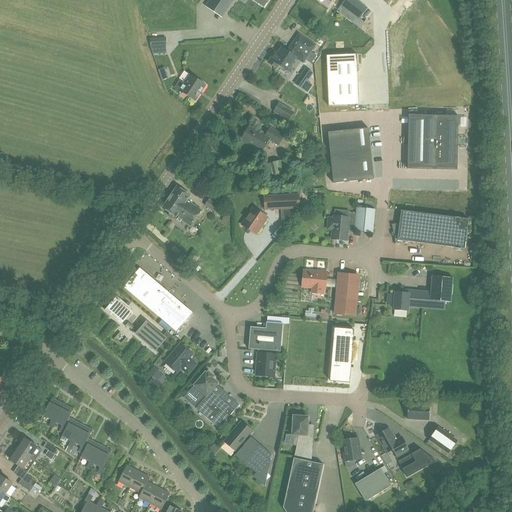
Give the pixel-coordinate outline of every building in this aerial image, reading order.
[(211,0),(210,3),(226,14),(235,0),(211,0)] [(309,0),(303,9),(329,27),(339,11),(322,0),(330,0),(332,1),(332,0),(309,0)] [(342,13),(362,30),(364,27),(363,25),(364,23),(364,24),(382,0),(381,0),(365,0),(362,4),(356,0),(344,0),(341,5),(342,9),(345,11),(342,13)] [(278,65),(287,71),(295,59),(303,64),(306,61),(311,64),(317,56),(311,52),(316,45),(298,34),(287,52),(282,48),(278,54),(275,52),(268,63),(277,68),(278,65)] [(324,57),(328,107),(358,104),(354,54),(324,57)] [(294,84),(307,93),(312,85),(307,82),(313,73),(305,68),(294,84)] [(175,88),(195,101),(206,85),(190,75),(184,83),(180,80),(175,88)] [(289,121),(308,126),(310,120),(312,120),(314,110),(298,105),(295,114),(293,113),(294,112),(278,103),(273,112),(288,121),(289,121)] [(413,122),(408,173),(455,179),(461,127),(413,122)] [(240,141),(261,153),(268,140),(278,146),(285,136),(270,127),(265,135),(249,125),(240,141)] [(366,133),(325,136),(330,187),(371,184),(366,133)] [(264,165),(269,183),(285,179),(284,172),(289,171),(286,159),(264,165)] [(191,197),(177,187),(163,208),(170,213),(169,216),(173,219),(176,217),(191,226),(201,210),(188,201),(191,197)] [(264,196),(265,210),(300,208),(299,194),(264,196)] [(204,206),(219,215),(223,208),(209,199),(204,206)] [(241,225),(257,235),(269,217),(253,207),(241,225)] [(376,210),(358,208),(357,215),(356,232),(374,233),(376,210)] [(405,241),(466,249),(470,219),(402,211),(401,223),(393,225),(397,244),(405,243),(405,241)] [(348,241),(349,231),(350,218),(335,217),(335,219),(330,219),(329,230),(334,230),(333,240),(348,241)] [(124,288),(177,332),(193,313),(140,269),(124,288)] [(313,293),(324,294),(324,290),(327,291),(328,273),(318,272),(305,271),(303,288),(313,288),(313,293)] [(165,273),(160,280),(168,285),(173,278),(165,273)] [(336,314),(356,316),(360,276),(340,274),(336,314)] [(433,276),(432,293),(397,290),(397,295),(390,294),(389,305),(396,305),(396,310),(409,311),(409,306),(446,309),(447,302),(452,303),(454,278),(433,276)] [(169,288),(177,294),(182,288),(174,282),(169,288)] [(227,292),(218,294),(219,301),(228,299),(227,292)] [(106,311),(122,324),(132,311),(117,298),(106,311)] [(258,350),(258,353),(264,353),(265,350),(280,352),(283,324),(266,322),(266,328),(250,327),(249,349),(258,350)] [(137,335),(156,351),(164,341),(168,344),(174,337),(167,331),(163,336),(147,323),(137,335)] [(334,328),(330,381),(350,382),(354,330),(334,328)] [(190,359),(193,354),(181,344),(165,363),(177,373),(181,368),(188,375),(197,364),(190,359)] [(264,353),(258,353),(257,353),(255,376),(274,377),(276,354),(264,353)] [(153,378),(157,381),(164,373),(154,366),(148,373),(153,378)] [(196,409),(219,429),(239,405),(234,400),(228,406),(218,397),(220,394),(213,388),(217,383),(212,378),(213,377),(208,373),(207,374),(206,373),(189,392),(199,400),(200,399),(203,401),(196,409)] [(0,393),(8,382),(0,375),(0,393)] [(157,381),(153,378),(148,384),(158,392),(163,386),(157,381)] [(54,420),(62,404),(52,399),(43,415),(52,419),(49,425),(54,427),(57,422),(54,420)] [(73,410),(62,404),(54,420),(57,422),(62,425),(59,431),(64,433),(67,427),(65,426),(69,419),(73,410)] [(407,419),(429,420),(430,405),(408,404),(407,419)] [(286,511),(314,511),(325,466),(310,462),(311,448),(312,448),(312,444),(310,443),(310,436),(308,436),(309,418),(305,418),(306,415),(298,415),(298,417),(295,417),(293,436),(300,436),(284,508),(286,511)] [(72,441),(81,425),(69,419),(65,426),(67,427),(64,433),(62,436),(71,440),(68,446),(69,447),(73,449),(76,443),(72,441)] [(370,420),(368,428),(378,431),(380,423),(370,420)] [(254,478),(266,488),(273,456),(252,438),(251,439),(249,438),(254,432),(242,422),(225,443),(236,452),(245,442),(247,444),(236,456),(257,474),(254,478)] [(92,431),(81,425),(72,441),(76,443),(81,446),(79,451),(81,453),(83,453),(86,448),(84,447),(88,440),(92,431)] [(430,441),(450,455),(459,442),(440,428),(430,441)] [(395,450),(399,457),(411,451),(403,438),(397,441),(390,430),(388,431),(387,429),(380,433),(381,435),(378,436),(388,454),(395,450)] [(17,449),(30,458),(34,461),(38,455),(34,452),(38,447),(25,438),(17,449)] [(343,442),(346,462),(350,462),(363,460),(360,439),(343,442)] [(86,448),(83,453),(81,456),(90,461),(87,467),(92,469),(95,463),(91,462),(100,446),(88,440),(84,447),(86,448)] [(43,447),(55,455),(58,450),(47,442),(43,447)] [(91,462),(95,463),(101,466),(98,472),(102,475),(105,468),(103,467),(111,452),(100,446),(91,462)] [(35,461),(34,461),(30,458),(17,449),(10,460),(23,468),(27,463),(32,466),(35,461)] [(398,461),(407,477),(436,461),(420,449),(398,461)] [(119,482),(130,488),(138,472),(127,466),(119,482)] [(381,468),(355,484),(367,503),(393,487),(381,468)] [(141,494),(147,482),(150,478),(138,472),(130,488),(141,494)] [(22,478),(34,486),(37,481),(25,474),(22,478)] [(0,475),(0,490),(6,494),(13,484),(0,475)] [(30,492),(34,486),(22,478),(18,484),(30,492)] [(413,480),(411,481),(405,484),(408,489),(414,486),(416,485),(413,480)] [(139,498),(150,504),(159,488),(147,482),(141,494),(139,498)] [(150,504),(162,510),(170,494),(159,488),(150,504)] [(0,502),(3,499),(8,502),(11,498),(6,494),(0,490),(0,502)] [(97,511),(99,508),(96,507),(90,503),(93,497),(88,495),(85,501),(87,502),(81,511),(97,511)] [(99,501),(96,507),(99,508),(97,511),(106,511),(101,509),(104,503),(99,501)]
